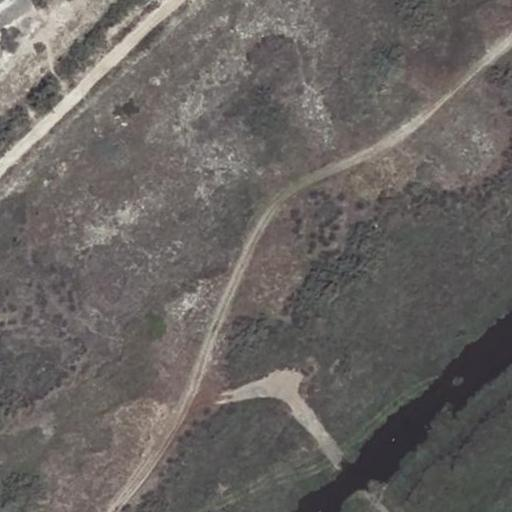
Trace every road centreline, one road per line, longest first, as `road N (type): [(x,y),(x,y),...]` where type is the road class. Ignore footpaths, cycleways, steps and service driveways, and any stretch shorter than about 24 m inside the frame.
road 1 (track): [(117,511),(184,406),(251,242),(274,207),(393,143),(511,35)]
road 2 (track): [(0,167),(176,0)]
